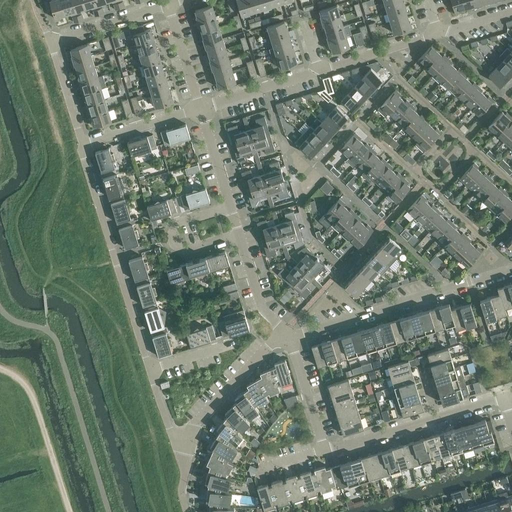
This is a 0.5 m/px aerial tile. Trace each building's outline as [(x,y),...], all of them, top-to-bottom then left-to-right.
[(66,15),(61,0),(52,0),(50,1),(50,0),(44,0),(43,1),(47,12),(53,11),(55,19),(61,17),(60,16),(66,15)] [(72,0),(61,0),(66,15),(71,13),(71,14),(76,12),(72,0)] [(83,0),(72,0),(76,12),(81,11),(81,10),(86,8),(83,0)] [(94,0),(83,0),(86,8),(91,7),(92,7),(97,6),(94,0)] [(226,0),(230,12),(237,10),(233,0),(226,0)] [(252,12),(248,0),(236,0),(242,15),(252,12)] [(248,0),(252,12),(262,9),(259,0),(248,0)] [(259,0),(262,9),(273,6),(270,0),(259,0)] [(389,0),(384,2),(387,12),(405,7),(404,1),(403,2),(402,0),(389,0)] [(465,9),(462,0),(450,0),(455,14),(461,12),(461,10),(465,9)] [(472,0),(462,0),(465,9),(469,7),(470,10),(475,8),(472,0)] [(196,17),(198,22),(216,16),(212,5),(195,10),(197,16),(196,17)] [(320,16),(322,21),(340,15),(337,5),(319,10),(321,15),(320,16)] [(387,12),(391,22),(408,17),(406,12),(407,12),(405,7),(387,12)] [(324,26),(326,31),(343,26),(340,15),(322,21),(324,26)] [(200,27),(202,33),(219,27),(216,16),(198,22),(199,27),(200,27)] [(408,17),(391,22),(394,33),(412,28),(410,22),(409,22),(408,17)] [(267,26),(270,37),(288,31),(287,26),(286,27),(284,21),(267,26)] [(327,37),(328,42),(346,36),(343,26),(326,31),(328,36),(327,37)] [(203,39),(204,44),(222,38),(219,27),(202,33),(204,38),(203,39)] [(376,27),(370,29),(374,42),(380,40),(376,27)] [(133,34),(136,45),(154,39),(153,34),(152,34),(150,29),(133,34)] [(367,30),(361,32),(365,45),(371,43),(367,30)] [(270,37),(274,47),(291,42),(289,37),(290,37),(288,31),(270,37)] [(111,36),(112,38),(115,48),(121,46),(117,34),(111,36)] [(346,36),(328,42),(330,47),(331,47),(333,52),(350,47),(346,36)] [(112,49),(108,37),(102,38),(106,50),(112,49)] [(207,49),(209,54),(226,49),(222,38),(204,44),(206,49),(207,49)] [(136,45),(140,55),(157,50),(155,44),(156,44),(154,39),(136,45)] [(274,47),(277,58),(295,52),(293,47),(292,47),(291,42),(274,47)] [(72,55),(73,61),(91,55),(88,44),(70,49),(72,55)] [(418,60),(426,67),(439,53),(436,50),(437,49),(433,44),(418,60)] [(209,60),(211,65),(229,60),(226,49),(209,54),(210,60),(209,60)] [(140,55),(143,65),(161,60),(159,55),(158,55),(157,50),(140,55)] [(295,52),(277,58),(280,68),(297,63),(296,57),(295,52)] [(426,67),(433,74),(448,58),(444,54),(442,56),(439,53),(426,67)] [(76,65),(77,71),(95,66),(91,55),(73,61),(75,66),(76,65)] [(433,74),(441,81),(454,67),(451,64),(452,62),(448,58),(433,74)] [(115,59),(109,61),(111,67),(117,66),(115,59)] [(511,66),(504,59),(496,67),(509,79),(511,75),(511,66)] [(143,65),(146,76),(163,70),(162,65),(161,60),(143,65)] [(214,70),(215,76),(233,71),(229,60),(211,65),(213,71),(214,70)] [(263,62),(256,64),(260,77),(267,75),(263,62)] [(253,64),(247,66),(252,80),(258,78),(253,64)] [(78,77),(80,82),(98,77),(95,66),(77,71),(79,77),(78,77)] [(441,81),(448,88),(463,72),(459,68),(457,70),(454,67),(441,81)] [(509,79),(496,67),(489,75),(502,87),(509,79)] [(371,68),(363,77),(376,89),(384,80),(371,68)] [(146,76),(149,86),(167,80),(166,75),(165,75),(163,70),(146,76)] [(233,71),(215,76),(217,82),(216,82),(218,88),(236,82),(233,71)] [(448,88),(456,95),(469,81),(466,78),(467,76),(463,72),(448,88)] [(114,77),(116,83),(122,81),(120,75),(114,77)] [(82,87),(84,93),(101,88),(98,77),(80,82),(81,87),(82,87)] [(326,89),(324,89),(329,94),(334,93),(329,77),(322,79),(326,89)] [(363,77),(356,85),(369,96),(376,89),(363,77)] [(149,86),(152,96),(170,91),(168,86),(169,86),(167,80),(149,86)] [(456,95),(463,102),(478,86),(474,82),(472,84),(469,81),(456,95)] [(356,85),(349,93),(361,104),(369,96),(356,85)] [(463,102),(471,109),(484,95),(481,92),(482,90),(478,86),(463,102)] [(85,99),(87,104),(105,98),(101,88),(84,93),(86,99),(85,99)] [(329,94),(324,89),(320,94),(318,92),(318,91),(317,91),(328,102),(333,97),(329,94)] [(385,117),(389,113),(402,99),(399,96),(400,94),(395,90),(377,109),(385,117)] [(426,97),(432,103),(439,95),(433,90),(426,97)] [(170,91),(152,96),(156,107),(174,101),(172,96),(171,96),(170,91)] [(361,104),(349,93),(341,101),(354,113),(361,104)] [(484,95),(471,109),(479,116),(493,100),(489,96),(487,98),(484,95)] [(89,109),(91,115),(108,109),(105,98),(87,104),(88,109),(89,109)] [(389,113),(396,120),(411,104),(406,100),(405,102),(402,99),(389,113)] [(138,101),(132,103),(136,116),(142,114),(138,101)] [(129,103),(123,105),(127,118),(133,116),(129,103)] [(396,120),(404,127),(417,113),(414,110),(415,108),(411,104),(396,120)] [(336,106),(329,114),(341,126),(349,118),(336,106)] [(108,109),(91,115),(93,120),(92,121),(94,126),(112,121),(108,109)] [(488,126),(497,133),(511,117),(507,112),(505,114),(502,111),(488,126)] [(404,127),(411,134),(426,118),(421,114),(420,116),(417,113),(404,127)] [(329,114),(321,122),(334,134),(341,126),(329,114)] [(248,129),(251,139),(270,134),(264,117),(255,119),(257,127),(250,129),(248,129)] [(497,133),(505,141),(511,132),(511,117),(497,133)] [(411,134),(419,141),(432,126),(428,124),(430,122),(426,118),(411,134)] [(459,121),(456,125),(465,133),(468,129),(459,121)] [(321,122),(314,130),(327,142),(334,134),(321,122)] [(227,128),(233,145),(251,139),(248,129),(250,129),(248,123),(244,124),(246,130),(239,132),(237,125),(227,128)] [(190,138),(186,124),(160,132),(165,146),(176,142),(177,144),(185,142),(184,140),(190,138)] [(310,126),(303,134),(319,150),(327,142),(314,130),(310,126)] [(432,126),(419,141),(415,144),(423,152),(441,132),(436,128),(435,129),(432,126)] [(340,150),(349,157),(362,143),(359,140),(361,138),(355,133),(340,150)] [(391,133),(386,137),(396,148),(401,144),(391,133)] [(127,142),(132,156),(138,154),(138,156),(146,154),(145,152),(157,148),(153,134),(127,142)] [(254,154),(254,156),(258,155),(256,149),(264,147),(266,154),(275,151),(270,134),(251,139),(254,150),(252,150),(254,154)] [(319,150),(303,134),(295,142),(312,158),(319,150)] [(254,154),(252,150),(254,150),(251,139),(233,145),(238,162),(247,160),(246,156),(254,154)] [(349,157),(357,164),(372,148),(366,143),(365,145),(362,143),(349,157)] [(95,152),(101,172),(115,168),(113,162),(116,161),(113,153),(111,154),(109,148),(95,152)] [(357,164),(364,172),(378,157),(375,155),(377,153),(372,148),(357,164)] [(409,152),(405,156),(413,163),(417,159),(409,152)] [(364,172),(372,179),(387,163),(382,158),(381,160),(378,157),(364,172)] [(502,160),(498,164),(506,171),(510,167),(502,160)] [(262,174),(265,184),(284,178),(278,161),(269,164),(271,171),(264,173),(262,174)] [(459,178),(467,186),(480,171),(477,168),(479,167),(474,162),(459,178)] [(188,173),(201,170),(200,163),(187,166),(188,173)] [(372,179),(380,186),(394,172),(391,169),(393,168),(387,163),(372,179)] [(101,172),(103,177),(117,173),(119,173),(118,167),(115,168),(101,172)] [(241,173),(247,190),(265,184),(262,174),(264,173),(262,167),(258,168),(260,175),(253,177),(250,170),(241,173)] [(467,186),(475,192),(489,177),(485,173),(483,174),(480,171),(467,186)] [(380,186),(388,194),(403,178),(398,173),(397,174),(394,172),(380,186)] [(109,197),(123,193),(121,187),(123,186),(121,179),(119,179),(117,173),(103,177),(109,197)] [(475,192),(482,199),(495,185),(492,182),(494,181),(489,177),(475,192)] [(284,178),(265,184),(268,194),(266,195),(268,201),(272,200),(270,194),(278,191),(280,199),(289,196),(284,178)] [(403,178),(388,194),(397,201),(410,187),(407,184),(409,182),(403,178)] [(321,186),(327,192),(334,186),(328,180),(321,186)] [(265,184),(247,190),(252,207),(261,204),(259,197),(266,195),(268,194),(265,184)] [(482,199),(490,206),(504,190),(500,186),(498,188),(495,185),(482,199)] [(180,195),(184,209),(210,201),(206,188),(200,189),(199,187),(191,190),(192,192),(180,195)] [(490,206),(497,213),(510,199),(507,196),(509,194),(504,190),(490,206)] [(109,197),(111,203),(124,199),(123,193),(109,197)] [(407,210),(415,218),(428,203),(425,200),(426,199),(422,194),(407,210)] [(147,206),(151,220),(177,212),(172,198),(161,201),(160,199),(152,202),(153,204),(147,206)] [(111,203),(117,223),(131,218),(129,212),(131,212),(129,203),(126,204),(125,199),(124,199),(111,203)] [(324,215),(333,223),(346,208),(344,206),(345,204),(339,199),(324,215)] [(511,200),(510,199),(497,213),(505,220),(511,212),(511,200)] [(415,218),(422,224),(437,209),(433,205),(431,206),(428,203),(415,218)] [(333,223),(341,231),(356,214),(351,209),(349,211),(346,208),(333,223)] [(422,224),(430,231),(443,217),(440,214),(441,213),(437,209),(422,224)] [(277,224),(280,234),(299,228),(294,211),(285,214),(287,221),(279,223),(277,224)] [(341,231),(350,238),(363,224),(360,221),(362,220),(356,214),(341,231)] [(257,222),(262,240),(280,234),(277,224),(279,223),(277,217),(274,218),(275,224),(268,227),(266,220),(257,222)] [(430,231),(437,238),(452,222),(448,218),(446,220),(443,217),(430,231)] [(117,223),(119,228),(133,224),(135,223),(133,218),(131,218),(117,223)] [(437,238),(445,245),(458,231),(455,228),(456,226),(452,222),(437,238)] [(133,224),(119,228),(125,248),(139,244),(137,238),(139,237),(137,229),(134,230),(133,224)] [(363,224),(350,238),(358,246),(373,230),(367,225),(366,226),(363,224)] [(282,245),(284,251),(287,249),(286,243),(293,241),(295,248),(304,243),(299,228),(280,234),(284,244),(282,245)] [(400,234),(407,241),(412,235),(405,228),(400,234)] [(445,245),(452,252),(467,236),(463,232),(461,234),(458,231),(445,245)] [(274,247),(282,245),(284,244),(280,234),(262,240),(267,257),(276,254),(274,247)] [(388,235),(380,244),(397,259),(404,250),(388,235)] [(452,252),(460,259),(473,245),(470,242),(471,240),(467,236),(452,252)] [(380,244),(373,251),(389,267),(397,259),(380,244)] [(473,245),(460,259),(468,266),(482,250),(478,246),(476,248),(473,245)] [(296,264),(304,272),(317,257),(306,246),(297,252),(303,257),(298,263),(296,264)] [(225,251),(206,257),(210,271),(216,269),(216,271),(224,269),(224,267),(230,265),(225,251)] [(365,259),(378,271),(382,275),(389,267),(373,251),(365,259)] [(437,254),(431,260),(437,266),(443,261),(437,254)] [(135,280),(148,276),(149,276),(147,270),(149,269),(147,261),(144,262),(143,256),(129,260),(135,280)] [(206,257),(186,263),(191,277),(196,275),(197,277),(205,275),(204,273),(210,271),(206,257)] [(317,257),(304,272),(312,279),(311,280),(315,285),(318,282),(313,277),(318,272),(324,277),(330,270),(317,257)] [(278,274),(291,286),(304,272),(296,264),(298,263),(293,259),(290,262),(295,266),(290,272),(284,266),(278,274)] [(365,259),(358,267),(371,279),(378,271),(365,259)] [(191,277),(186,263),(167,269),(171,283),(177,281),(178,283),(185,281),(185,279),(191,277)] [(358,267),(351,275),(363,287),(371,279),(358,267)] [(304,272),(291,286),(304,298),(311,291),(305,286),(311,280),(312,279),(304,272)] [(363,287),(351,275),(343,284),(356,295),(363,287)] [(135,280),(137,286),(150,282),(148,276),(135,280)] [(143,306),(156,302),(157,301),(155,295),(157,295),(155,287),(152,288),(150,282),(137,286),(143,306)] [(223,287),(225,292),(237,289),(235,283),(223,287)] [(505,289),(499,291),(506,314),(507,314),(505,309),(511,306),(511,299),(508,285),(504,286),(505,289)] [(239,297),(238,291),(225,295),(227,300),(239,297)] [(499,294),(490,297),(496,317),(506,314),(499,291),(498,291),(499,294)] [(496,317),(490,297),(486,298),(487,300),(480,303),(486,321),(496,317)] [(143,306),(144,311),(158,307),(156,302),(143,306)] [(442,305),(439,306),(445,327),(454,324),(456,330),(457,330),(449,306),(443,308),(442,305)] [(464,305),(460,306),(466,327),(477,324),(471,306),(464,308),(464,305)] [(439,306),(429,309),(435,330),(445,327),(439,306)] [(450,306),(449,306),(457,330),(466,327),(460,306),(451,309),(450,306)] [(144,311),(151,331),(164,327),(164,326),(159,308),(158,307),(144,311)] [(429,309),(419,312),(426,333),(435,330),(429,309)] [(224,316),(225,321),(219,323),(223,337),(249,328),(244,310),(224,316)] [(419,312),(409,315),(416,336),(426,333),(419,312)] [(409,315),(400,318),(406,339),(416,336),(409,315)] [(400,318),(390,322),(396,342),(406,339),(400,318)] [(390,322),(380,325),(387,345),(396,342),(390,322)] [(186,333),(191,347),(216,339),(212,325),(200,328),(199,326),(192,329),(192,331),(186,333)] [(380,325),(370,328),(377,348),(387,345),(380,325)] [(151,331),(152,337),(166,332),(169,332),(167,326),(164,327),(151,331)] [(370,328),(361,331),(367,351),(377,348),(370,328)] [(361,331),(351,334),(357,354),(367,351),(361,331)] [(166,332),(152,337),(158,356),(172,352),(170,346),(173,345),(170,338),(168,338),(166,332)] [(351,334),(341,337),(347,357),(357,354),(351,334)] [(341,337),(331,340),(338,360),(347,357),(341,337)] [(331,340),(322,343),(328,363),(338,360),(331,340)] [(328,363),(322,343),(318,344),(319,346),(312,348),(318,366),(328,363)] [(427,354),(430,364),(451,358),(448,348),(427,354)] [(388,366),(391,377),(411,370),(410,364),(412,366),(417,364),(415,358),(388,366)] [(430,364),(434,374),(454,368),(451,358),(430,364)] [(278,365),(270,369),(279,391),(280,390),(277,385),(281,383),(281,386),(292,382),(285,359),(277,362),(278,365)] [(469,371),(476,370),(474,361),(467,363),(469,371)] [(434,374),(437,384),(457,377),(457,376),(463,374),(461,367),(455,369),(454,368),(434,374)] [(264,375),(256,379),(268,400),(269,400),(265,395),(269,393),(269,395),(279,391),(270,369),(263,372),(264,375)] [(391,377),(394,386),(414,380),(411,370),(391,377)] [(437,384),(440,394),(460,387),(457,377),(437,384)] [(251,386),(244,392),(258,411),(255,406),(258,404),(259,406),(268,400),(256,379),(249,383),(251,386)] [(328,385),(331,395),(352,389),(348,379),(328,385)] [(394,386),(397,396),(417,390),(414,380),(394,386)] [(460,387),(440,394),(441,397),(443,396),(445,403),(463,397),(460,387)] [(331,395),(334,405),(355,399),(352,389),(331,395)] [(379,400),(385,399),(382,389),(377,391),(379,400)] [(392,398),(395,407),(421,399),(417,390),(397,396),(392,398)] [(239,399),(233,406),(249,423),(250,423),(245,418),(248,416),(249,418),(258,411),(244,392),(237,396),(239,399)] [(284,399),(288,408),(298,402),(296,395),(284,399)] [(334,405),(337,415),(358,408),(355,399),(334,405)] [(421,399),(395,407),(398,417),(403,416),(421,410),(419,404),(422,403),(421,399)] [(230,413),(223,421),(242,436),(243,436),(238,432),(240,429),(241,431),(249,423),(233,406),(227,411),(230,413)] [(337,415),(340,424),(361,418),(358,408),(337,415)] [(361,418),(340,424),(341,428),(344,427),(346,434),(364,428),(361,418)] [(485,419),(474,423),(478,435),(480,435),(484,446),(495,443),(491,431),(489,431),(485,419)] [(221,429),(216,437),(236,450),(237,450),(232,446),(234,443),(235,445),(242,436),(223,421),(219,427),(221,429)] [(474,423),(464,426),(468,438),(470,438),(473,449),(484,446),(480,435),(478,435),(474,423)] [(464,426),(454,429),(458,442),(459,441),(463,453),(473,449),(470,438),(468,438),(464,426)] [(454,429),(444,432),(448,445),(449,444),(453,456),(463,453),(459,441),(458,442),(454,429)] [(444,432),(433,435),(437,448),(439,447),(442,457),(451,454),(452,456),(453,456),(449,444),(448,445),(444,432)] [(433,435),(423,439),(427,451),(429,451),(431,460),(442,457),(439,447),(437,448),(433,435)] [(215,446),(211,454),(233,464),(227,461),(229,458),(231,459),(236,450),(216,437),(212,444),(215,446)] [(251,442),(257,447),(261,443),(255,438),(251,442)] [(423,439),(413,442),(417,454),(418,454),(421,463),(431,460),(429,451),(427,451),(423,439)] [(413,442),(402,445),(406,458),(408,457),(411,466),(421,463),(418,454),(417,454),(413,442)] [(402,445),(392,448),(396,461),(397,460),(400,469),(411,466),(408,457),(406,458),(402,445)] [(392,448),(382,451),(385,464),(387,463),(391,475),(391,472),(400,469),(397,460),(396,461),(392,448)] [(382,451),(371,455),(375,467),(377,467),(380,478),(391,475),(387,463),(385,464),(382,451)] [(211,463),(208,472),(231,479),(231,478),(225,477),(226,473),(228,474),(233,464),(211,454),(208,461),(211,463)] [(371,455),(361,458),(365,470),(366,470),(370,481),(380,478),(377,467),(375,467),(371,455)] [(361,458),(351,461),(354,474),(356,473),(360,485),(370,481),(366,470),(365,470),(361,458)] [(340,465),(335,466),(342,488),(348,486),(349,488),(360,485),(356,473),(354,474),(351,461),(340,464),(340,465)] [(322,467),(315,469),(322,492),(332,489),(331,486),(335,485),(337,489),(342,488),(335,466),(330,468),(330,467),(323,470),(322,467)] [(308,471),(300,473),(307,496),(318,493),(317,490),(320,489),(321,492),(322,492),(315,469),(314,469),(315,472),(308,474),(308,471)] [(209,480),(208,490),(231,494),(231,493),(225,492),(226,489),(228,489),(231,479),(208,472),(206,479),(209,480)] [(293,476),(286,478),(293,501),(303,498),(302,495),(306,494),(307,497),(307,496),(300,473),(300,474),(301,476),(294,479),(293,476)] [(279,480),(272,482),(279,505),(289,502),(288,499),(292,498),(292,501),(293,501),(286,478),(285,478),(286,481),(280,483),(279,480)] [(279,505),(272,482),(271,483),(272,485),(265,487),(265,485),(257,487),(264,510),(275,507),(274,504),(277,503),(278,505),(279,505)] [(210,498),(210,508),(234,508),(227,508),(227,504),(230,504),(231,494),(208,490),(206,498),(210,498)] [(496,495),(497,499),(501,511),(511,511),(511,494),(508,496),(507,491),(496,495)] [(501,511),(497,499),(487,503),(489,511),(501,511)] [(489,511),(487,503),(477,506),(478,511),(489,511)]
